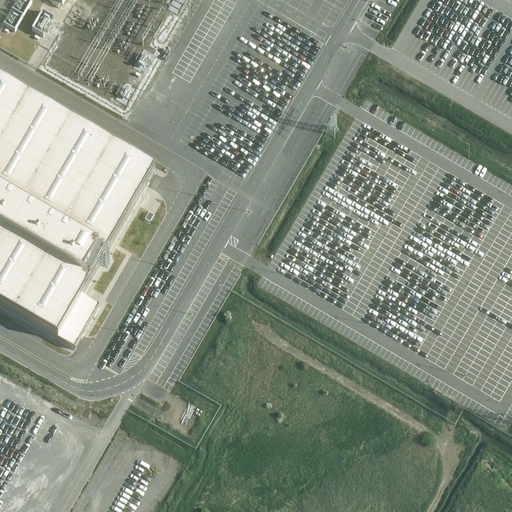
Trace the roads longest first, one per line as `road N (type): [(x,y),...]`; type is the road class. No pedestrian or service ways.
road 1 (unclassified): [(0,332),(126,402),(361,0)]
road 2 (track): [(349,138),(273,263),(258,312),(282,346),(441,445),(447,475),(428,511)]
road 3 (unknown): [(310,87),(511,205)]
